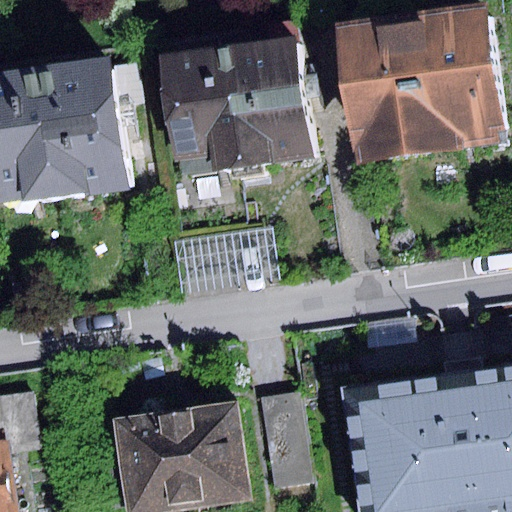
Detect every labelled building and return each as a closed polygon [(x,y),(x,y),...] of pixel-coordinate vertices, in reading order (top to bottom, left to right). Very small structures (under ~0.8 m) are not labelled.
[(488,8),(331,28),(348,162),(493,143),(492,131),(503,129),(488,8)] [(292,41),(161,61),(176,162),(209,157),(211,174),(272,165),(272,160),(309,154),(292,41)] [(101,63),(0,78),(0,203),(120,186),(101,63)] [(272,226),(174,241),(182,294),(280,279),(272,226)] [(511,511),(511,370),(473,376),(354,392),(370,511),(511,511)] [(0,395),(0,438),(2,439),(4,454),(43,449),(35,391),(0,395)] [(299,392),(259,399),(275,490),(315,483),(299,392)] [(236,399),(112,418),(125,511),(155,511),(251,498),(236,399)] [(0,438),(0,511),(13,511),(4,454),(2,439),(0,438)]
